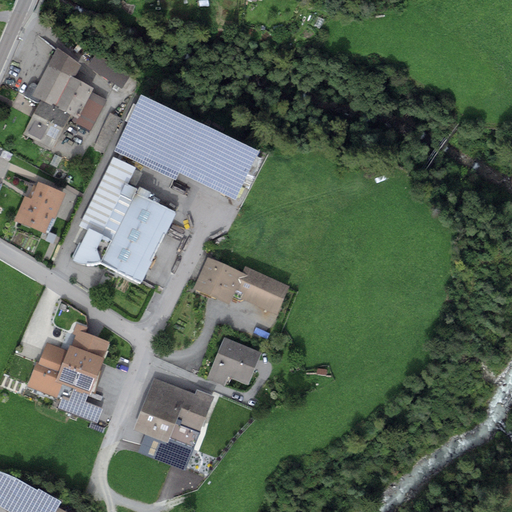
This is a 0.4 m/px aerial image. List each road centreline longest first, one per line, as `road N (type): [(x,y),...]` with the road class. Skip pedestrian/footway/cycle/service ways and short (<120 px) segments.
road 1 (residential): [(148,343),(0,250)]
road 2 (residential): [(210,215),(148,343)]
